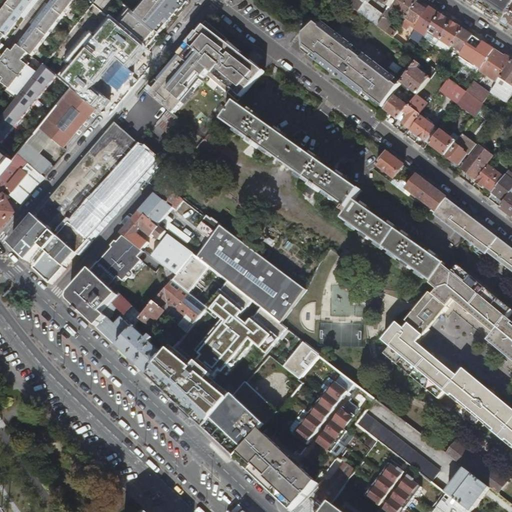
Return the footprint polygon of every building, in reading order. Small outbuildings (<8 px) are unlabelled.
[(0,52),(5,45),(2,43),(13,29),(12,28),(15,23),(17,24),(22,17),(25,19),(31,11),(28,9),(32,4),(35,6),(39,0),(11,0),(0,15),(0,52)] [(3,83),(20,97),(39,73),(27,64),(76,0),(54,0),(50,6),(47,3),(41,11),(44,13),(40,18),(37,16),(31,24),(34,26),(29,33),(30,34),(26,39),(25,38),(14,52),(11,50),(0,63),(0,75),(6,80),(3,83)] [(147,0),(136,14),(160,34),(181,9),(183,11),(190,3),(189,0),(150,0),(149,1),(147,0)] [(363,0),(363,1),(361,0),(342,0),(359,12),(366,0),(363,0)] [(370,0),(378,0),(391,8),(396,0),(366,0),(359,12),(379,27),(386,16),(369,3),(370,0)] [(396,13),(406,19),(407,18),(417,3),(419,0),(418,0),(396,0),(391,8),(386,16),(379,27),(394,38),(399,31),(397,30),(395,32),(389,28),(391,26),(390,22),(396,13)] [(511,0),(464,0),(505,26),(511,15),(511,0)] [(428,11),(417,3),(407,18),(418,26),(428,11)] [(316,6),(304,17),(315,25),(317,22),(320,20),(326,14),(316,6)] [(416,39),(422,43),(425,38),(441,15),(430,8),(428,11),(418,26),(416,29),(420,32),(416,39)] [(130,9),(117,24),(133,37),(147,49),(160,34),(136,14),(130,9)] [(452,22),(441,15),(425,38),(437,45),(452,22)] [(89,21),(83,17),(77,26),(82,30),(86,25),(86,26),(89,21)] [(304,17),(293,28),(301,34),(303,36),(315,25),(304,17)] [(395,82),(397,79),(365,55),(363,57),(354,50),(356,48),(325,23),(322,26),(317,22),(315,25),(303,36),(304,47),(318,58),(315,61),(363,97),(365,94),(370,98),(383,108),(400,86),(395,82)] [(464,30),(452,22),(437,45),(449,52),(453,46),(464,30)] [(95,33),(86,26),(86,25),(82,30),(91,38),(95,33)] [(94,59),(103,48),(91,38),(82,30),(77,26),(68,37),(94,59)] [(265,73),(206,26),(149,93),(168,109),(175,115),(208,77),(240,101),(265,73)] [(453,46),(464,52),(467,48),(474,37),(464,30),(453,46)] [(126,46),(132,39),(125,33),(119,40),(126,46)] [(304,47),(303,36),(301,34),(303,51),(315,61),(318,58),(304,47)] [(133,37),(132,39),(126,46),(131,50),(123,59),(119,55),(116,58),(119,61),(134,73),(151,52),(147,49),(133,37)] [(472,62),(483,69),(495,50),(474,37),(467,48),(477,54),(472,62)] [(101,64),(110,53),(103,48),(94,59),(101,64)] [(365,55),(356,48),(354,50),(363,57),(365,55)] [(481,71),(498,83),(511,61),(495,50),(483,69),(481,71)] [(73,71),(54,55),(45,65),(58,76),(73,89),(101,112),(106,106),(97,99),(101,93),(85,80),(87,77),(76,68),(73,71)] [(104,77),(120,90),(134,73),(119,61),(104,77)] [(511,61),(498,83),(492,92),(508,102),(511,95),(511,61)] [(402,83),(418,95),(431,78),(418,69),(421,65),(418,62),(402,83)] [(58,76),(45,65),(39,73),(20,97),(0,122),(0,141),(3,144),(58,76)] [(440,92),(458,105),(468,92),(450,78),(440,92)] [(491,94),(474,82),(468,92),(484,104),(491,94)] [(64,149),(67,152),(101,112),(73,89),(41,129),(54,139),(64,148),(64,149)] [(484,104),(468,92),(458,105),(476,119),(486,105),(484,104)] [(385,110),(399,120),(409,107),(395,96),(385,110)] [(363,191),(238,103),(226,122),(254,142),(252,144),(259,150),(261,147),(317,186),(315,189),(321,193),(323,191),(348,209),(345,213),(347,214),(343,219),(364,234),(362,236),(369,241),(371,239),(405,263),(403,265),(410,270),(411,268),(432,282),(445,265),(446,263),(425,248),(426,246),(420,242),(418,244),(384,220),(386,218),(379,213),(377,215),(356,201),(363,191)] [(399,120),(411,129),(422,115),(410,106),(409,107),(399,120)] [(175,115),(168,109),(157,121),(176,139),(160,157),(153,151),(150,155),(161,164),(192,129),(175,115)] [(437,128),(423,118),(413,131),(427,141),(437,128)] [(142,146),(133,138),(116,122),(11,245),(52,284),(66,269),(65,268),(90,240),(91,241),(161,164),(150,155),(153,151),(146,144),(143,148),(141,147),(142,146)] [(41,155),(54,139),(41,129),(28,144),(41,155)] [(457,143),(439,129),(429,143),(447,156),(457,144),(457,143)] [(477,146),(463,135),(457,143),(457,144),(458,145),(448,158),(456,164),(456,163),(460,165),(468,154),(470,155),(477,146)] [(210,136),(203,144),(229,163),(236,154),(210,136)] [(55,166),(41,155),(28,144),(20,154),(46,177),(55,166)] [(494,155),(481,145),(463,169),(476,179),(494,155)] [(0,178),(13,162),(0,150),(0,178)] [(399,174),(405,166),(388,153),(383,159),(375,170),(392,183),(399,174)] [(46,177),(20,154),(13,162),(23,170),(9,187),(9,188),(6,192),(22,205),(46,177)] [(505,177),(489,165),(476,183),(483,188),(485,186),(493,192),(505,177)] [(511,192),(511,175),(508,173),(505,177),(493,192),(505,201),(511,194),(511,192)] [(411,184),(399,174),(392,183),(404,192),(411,184)] [(432,208),(430,212),(435,216),(448,199),(418,175),(411,184),(404,192),(410,196),(412,193),(415,193),(421,198),(420,199),(423,201),(425,201),(431,205),(431,207),(432,208)] [(5,193),(0,188),(0,226),(3,227),(15,212),(5,193)] [(157,194),(141,212),(159,226),(174,209),(177,211),(185,201),(168,188),(160,197),(157,194)] [(511,194),(505,201),(501,207),(511,216),(511,194)] [(500,238),(448,199),(435,216),(433,218),(486,257),(487,255),(500,238)] [(159,226),(141,212),(122,234),(126,237),(130,240),(144,250),(150,243),(138,233),(142,229),(153,238),(155,236),(160,240),(166,232),(159,226)] [(307,289),(213,218),(212,219),(207,215),(198,228),(211,238),(199,253),(197,257),(281,323),(307,289)] [(170,235),(152,256),(162,264),(178,276),(195,255),(189,250),(170,235)] [(123,247),(130,240),(126,237),(95,272),(97,274),(121,246),(123,247)] [(511,247),(500,238),(487,255),(511,273),(511,247)] [(140,258),(145,251),(144,250),(130,240),(123,247),(121,246),(97,274),(95,272),(93,271),(74,293),(72,296),(71,299),(72,303),(100,329),(109,318),(103,313),(115,301),(116,300),(120,296),(110,288),(119,277),(124,271),(128,274),(128,276),(130,278),(131,279),(133,279),(134,278),(135,277),(136,275),(136,274),(135,273),(134,272),(144,261),(140,258)] [(199,253),(191,247),(189,250),(195,255),(197,257),(199,253)] [(169,356),(151,376),(208,430),(236,398),(221,387),(255,344),(305,383),(327,358),(281,323),(197,257),(195,255),(178,276),(173,281),(208,308),(224,320),(191,361),(176,348),(169,356)] [(146,263),(144,261),(134,272),(135,273),(136,273),(146,263)] [(454,272),(446,266),(432,284),(439,289),(434,295),(430,292),(426,297),(445,312),(449,307),(448,307),(460,294),(464,297),(466,295),(471,289),(466,285),(473,276),(460,265),(454,272)] [(446,266),(445,265),(432,282),(431,283),(432,284),(446,266)] [(500,298),(473,276),(466,285),(471,289),(466,295),(464,297),(482,311),(488,303),(492,307),(500,298)] [(122,279),(119,277),(110,288),(120,296),(122,294),(114,288),(122,279)] [(165,312),(189,331),(208,308),(173,281),(144,317),(142,319),(152,328),(165,312)] [(130,312),(128,314),(118,326),(109,318),(100,329),(118,347),(136,327),(142,319),(144,317),(134,307),(135,307),(122,294),(120,296),(116,300),(130,312)] [(443,314),(445,312),(426,297),(421,303),(435,314),(438,310),(443,314)] [(511,320),(508,317),(511,312),(511,308),(500,298),(492,307),(488,303),(482,311),(489,317),(485,322),(490,326),(489,328),(495,333),(494,336),(511,350),(511,320)] [(130,312),(116,300),(115,301),(128,314),(130,312)] [(390,347),(384,355),(438,399),(445,392),(466,409),(463,414),(462,418),(471,425),(475,424),(478,420),(511,447),(511,408),(511,409),(510,411),(505,407),(503,410),(499,406),(496,409),(478,394),(481,391),(460,375),(459,377),(452,372),(451,373),(445,369),(442,373),(434,366),(432,369),(413,355),(416,352),(413,349),(423,336),(424,337),(430,329),(425,326),(429,321),(415,310),(406,321),(410,324),(405,330),(397,324),(383,342),(390,347)] [(169,356),(136,327),(118,347),(151,376),(169,356)] [(350,392),(335,381),(295,434),(309,445),(350,392)] [(281,411),(249,382),(236,398),(208,430),(239,459),(239,458),(263,431),(281,411)] [(357,415),(346,407),(319,442),(333,453),(349,431),(346,429),(357,415)] [(126,459),(75,413),(65,425),(116,471),(126,459)] [(441,470),(367,413),(359,424),(373,435),(379,440),(433,481),(441,470)] [(263,431),(239,458),(249,467),(274,440),(263,431)] [(379,440),(373,435),(369,441),(375,446),(379,440)] [(249,467),(248,468),(265,484),(267,483),(273,487),(271,490),(295,511),(312,493),(313,491),(319,483),(300,465),(297,468),(289,460),(292,457),(274,440),(249,467)] [(456,442),(447,454),(467,469),(491,488),(499,494),(508,481),(456,442)] [(300,465),(292,457),(289,460),(297,468),(300,465)] [(399,469),(391,463),(366,495),(380,506),(406,472),(400,467),(399,469)] [(320,484),(313,491),(320,497),(319,499),(312,493),(295,511),(325,511),(332,503),(354,473),(343,465),(326,489),(320,484)] [(472,511),(491,488),(467,469),(449,493),(472,511)] [(416,479),(410,475),(384,509),(389,511),(403,511),(423,487),(414,481),(416,479)] [(511,511),(511,483),(488,511),(511,511)] [(341,511),(343,511),(332,503),(325,511),(341,511)]
